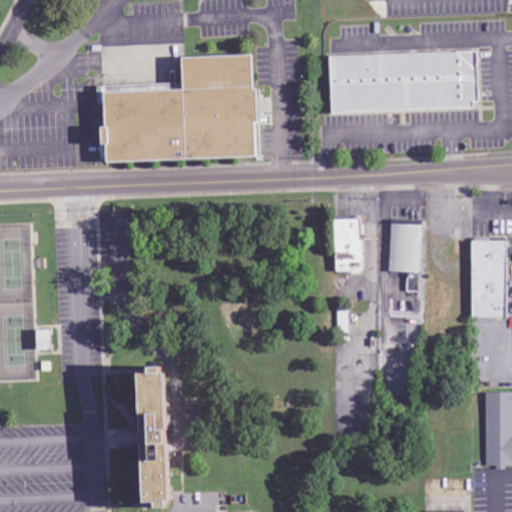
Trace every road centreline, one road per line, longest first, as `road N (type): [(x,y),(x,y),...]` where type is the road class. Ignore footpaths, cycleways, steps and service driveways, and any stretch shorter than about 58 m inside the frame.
road 1 (tertiary): [(511,169),(0,192)]
road 2 (residential): [(96,511),(73,189)]
